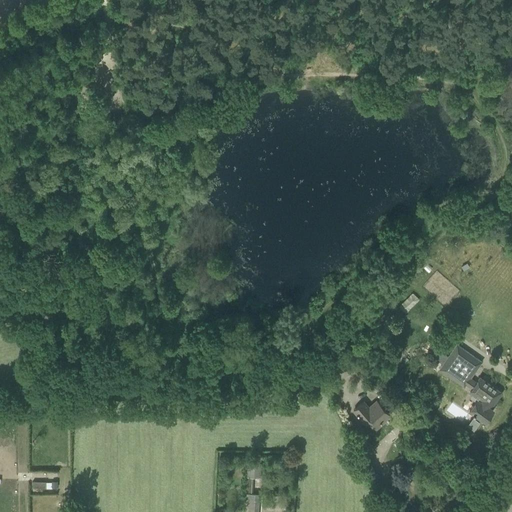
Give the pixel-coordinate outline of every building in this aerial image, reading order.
[(469,411),(472,413),(485,421),(492,410),(486,406),(496,391),(500,393),(500,392),(478,378),(475,383),(468,379),(479,362),(454,345),(437,370),(463,387),(464,384),(471,388),(469,392),(477,398),(469,411)] [(390,415),(383,408),(376,401),(369,407),(363,401),(353,410),(364,423),(368,420),(376,428),(389,416),(390,415)] [(426,428),(410,410),(401,418),(417,435),(426,428)] [(473,418),(467,426),(474,430),(479,422),(473,418)] [(248,455),(244,511),(258,511),(259,494),(251,493),(252,477),(261,477),(262,456),(248,455)]
